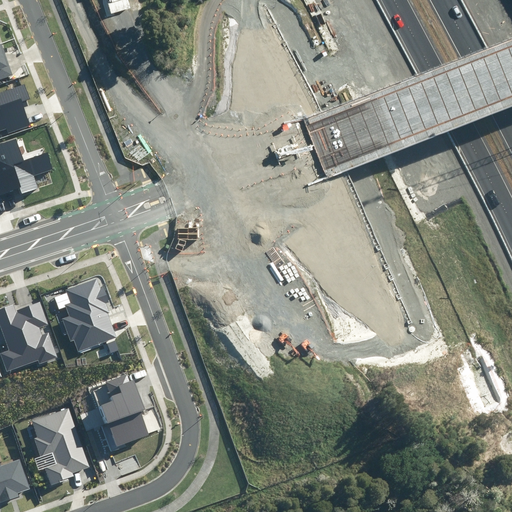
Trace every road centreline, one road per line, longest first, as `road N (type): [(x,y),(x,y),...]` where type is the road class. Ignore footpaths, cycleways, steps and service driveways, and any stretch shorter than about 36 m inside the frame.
road 1 (residential): [(114,212),(191,412),(191,450),(180,469)]
road 2 (motorway): [(511,226),(394,0)]
road 3 (residential): [(29,0),(114,212)]
road 4 (tertiary): [(315,148),(114,212)]
road 5 (tertiary): [(315,148),(511,73)]
road 6 (motorway): [(443,0),(511,128)]
road 7 (track): [(77,0),(99,56),(145,121)]
road 8 (tertiary): [(114,212),(0,252)]
